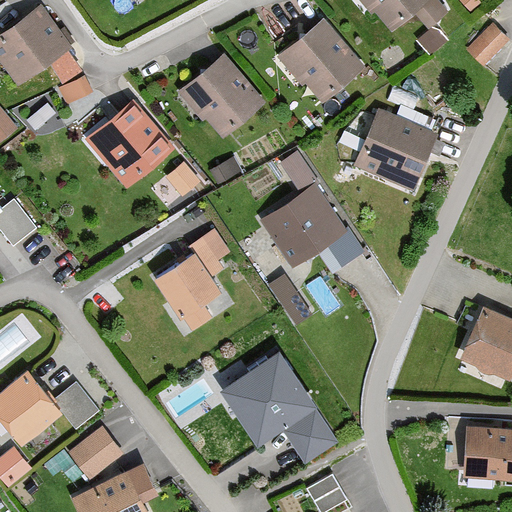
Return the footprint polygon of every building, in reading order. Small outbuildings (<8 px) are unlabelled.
[(446,12),(434,0),(355,0),(377,25),(387,34),(413,13),(424,29),(446,12)] [(478,0),(459,0),(470,11),(480,1),(478,0)] [(34,9),(0,32),(0,71),(11,87),(69,50),(34,9)] [(362,68),(321,18),(275,58),(319,104),(362,68)] [(493,23),(465,48),(481,66),(510,42),(493,23)] [(418,39),(429,54),(448,41),(437,25),(418,39)] [(261,101),(219,55),(173,96),(217,142),(261,101)] [(171,149),(128,101),(82,141),(123,187),(171,149)] [(376,105),(351,168),(407,196),(433,135),(376,105)] [(0,106),(0,144),(18,129),(0,106)] [(210,170),(218,184),(241,171),(233,157),(210,170)] [(200,181),(184,162),(166,176),(182,196),(200,181)] [(309,185),(255,221),(288,269),(343,231),(309,185)] [(153,277),(178,318),(223,295),(208,272),(230,253),(212,229),(153,277)] [(320,272),(307,280),(325,304),(337,296),(320,272)] [(285,273),(268,285),(295,325),(312,313),(285,273)] [(511,323),(477,308),(455,358),(508,382),(511,373),(511,323)] [(278,353),(218,390),(253,447),(280,430),(313,409),(278,353)] [(26,368),(0,386),(0,421),(17,445),(61,414),(26,368)] [(54,391),(76,421),(98,405),(76,375),(54,391)] [(332,442),(313,409),(280,430),(302,464),(332,442)] [(96,427),(64,449),(85,481),(117,455),(96,427)] [(511,430),(462,428),(459,478),(511,480),(511,430)] [(333,467),(307,481),(321,507),(347,493),(333,467)] [(67,498),(73,511),(143,511),(124,471),(67,498)]
